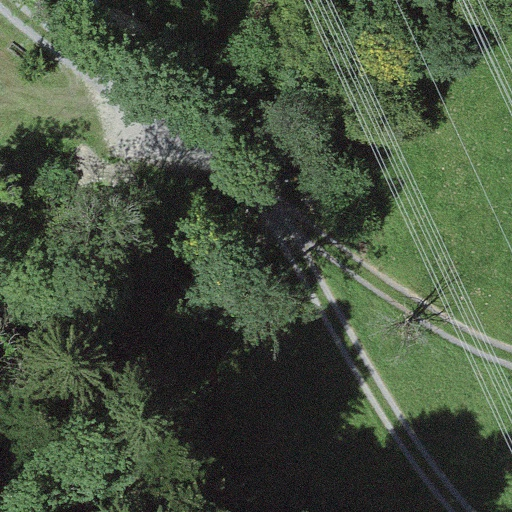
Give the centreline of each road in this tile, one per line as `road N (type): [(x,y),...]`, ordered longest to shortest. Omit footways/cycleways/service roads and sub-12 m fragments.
road 1 (track): [(2,0),(32,29),(234,160),(462,511)]
road 2 (track): [(234,160),(479,349),(511,360)]
